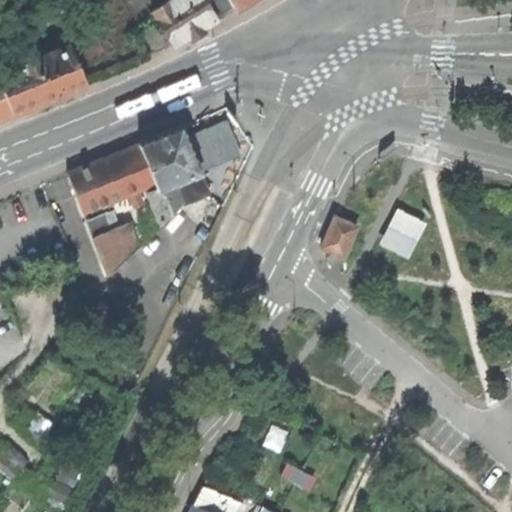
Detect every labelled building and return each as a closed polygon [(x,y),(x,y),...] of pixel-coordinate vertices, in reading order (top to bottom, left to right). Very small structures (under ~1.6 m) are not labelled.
[(168,0),(153,9),(176,45),(196,32),(219,18),(207,0),(168,0)] [(207,0),(219,18),(237,8),(236,6),(245,0),(207,0)] [(94,25),(70,35),(80,60),(105,49),(94,25)] [(0,36),(0,76),(13,112),(50,97),(89,82),(80,60),(70,35),(69,34),(59,38),(62,47),(14,66),(5,35),(0,36)] [(0,116),(13,112),(0,76),(0,116)] [(225,122),(185,139),(199,171),(239,154),(225,122)] [(156,187),(147,191),(161,224),(183,202),(207,191),(199,171),(185,139),(180,126),(159,135),(138,143),(155,185),(156,187)] [(82,214),(155,185),(138,143),(99,159),(66,172),(82,214)] [(424,222),(395,206),(377,242),(408,257),(424,222)] [(107,275),(139,245),(129,221),(107,230),(100,213),(85,219),(107,275)] [(342,257),(356,226),(334,216),(320,248),(342,257)] [(226,511),(233,500),(201,486),(188,511),(226,511)]
